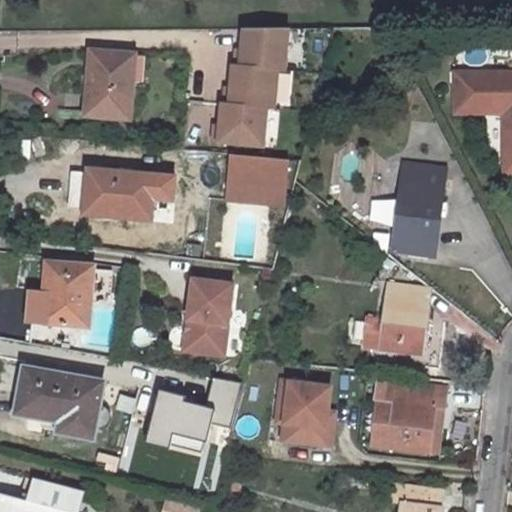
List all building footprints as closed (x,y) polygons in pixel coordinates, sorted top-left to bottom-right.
[(285,71),(289,29),(243,30),(242,51),(240,67),(278,71),(285,71)] [(89,50),(83,116),(129,120),(133,76),(138,76),(140,55),(89,50)] [(240,67),(235,67),(233,67),(231,89),(229,105),(268,108),(274,109),(278,71),(240,67)] [(504,171),(511,171),(511,72),(454,72),(454,112),(504,112),(504,171)] [(404,83),(383,84),(383,93),(404,92),(404,83)] [(404,92),(383,93),(384,108),(405,107),(404,92)] [(220,143),(265,147),(268,108),(229,105),(224,105),(221,127),(220,143)] [(230,164),(230,174),(261,177),(262,167),(230,164)] [(404,164),(393,249),(432,254),(444,168),(404,164)] [(88,169),(83,214),(133,218),(136,197),(153,199),(172,200),(175,177),(88,169)] [(230,174),(229,184),(260,187),(261,177),(230,174)] [(136,197),(133,218),(151,220),(153,199),(136,197)] [(44,293),(42,322),(81,325),(84,296),(110,297),(113,270),(93,269),(93,266),(51,263),(49,293),(44,293)] [(188,351),(223,356),(233,284),(193,279),(188,320),(192,320),(188,351)] [(364,344),(382,347),(422,351),(429,287),(390,282),(386,320),(368,318),(364,344)] [(33,292),(31,322),(42,322),(44,293),(33,292)] [(192,320),(188,320),(184,351),(188,351),(192,320)] [(69,424),(67,433),(94,438),(96,430),(100,406),(105,382),(23,367),(14,414),(58,422),(69,424)] [(211,401),(159,389),(147,443),(205,456),(213,420),(235,425),(244,385),(216,379),(211,401)] [(283,421),(290,382),(282,380),(275,420),(283,421)] [(394,402),(389,448),(436,454),(440,426),(431,425),(433,408),(442,409),(445,387),(387,380),(385,401),(394,402)] [(330,429),(323,428),(325,413),(330,388),(290,382),(283,421),(279,441),(327,450),(330,429)] [(376,384),(375,400),(385,401),(387,385),(376,384)] [(100,406),(96,430),(101,430),(106,428),(109,424),(110,420),(110,415),(108,410),(105,407),(100,406)] [(333,415),(325,413),(323,428),(330,429),(333,415)] [(58,422),(56,431),(67,433),(69,424),(58,422)] [(232,475),(227,496),(237,498),(242,477),(232,475)] [(0,492),(0,511),(76,511),(82,491),(32,478),(27,500),(0,492)] [(440,511),(441,506),(439,506),(441,488),(388,483),(386,500),(401,503),(400,511),(440,511)] [(202,511),(203,506),(166,501),(164,511),(202,511)]
